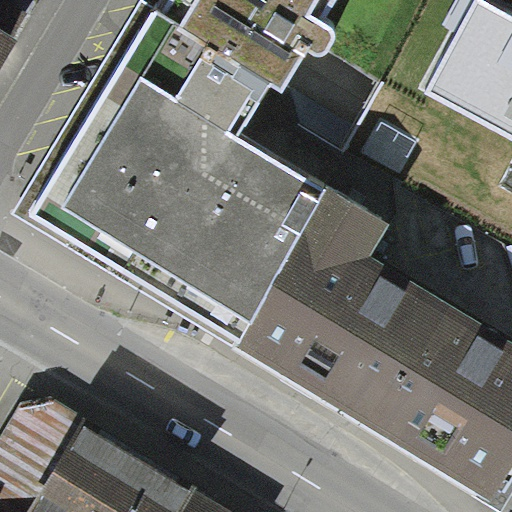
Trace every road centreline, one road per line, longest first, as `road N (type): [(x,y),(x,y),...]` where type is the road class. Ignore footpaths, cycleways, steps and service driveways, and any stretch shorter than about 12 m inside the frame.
road 1 (secondary): [(19,311),(359,511)]
road 2 (residential): [(0,147),(83,0)]
